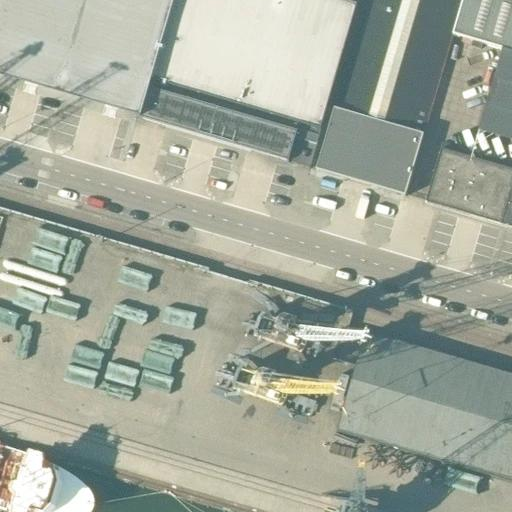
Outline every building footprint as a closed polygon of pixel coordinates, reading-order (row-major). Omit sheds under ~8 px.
[(0,0),(0,69),(62,88),(87,0),(0,0)] [(87,0),(62,88),(137,110),(134,120),(140,122),(140,121),(175,0),(87,0)] [(309,170),(357,6),(335,0),(175,0),(140,121),(251,153),(253,145),(290,156),(288,164),(309,170)] [(365,0),(315,172),(405,199),(452,35),(462,0),(365,0)] [(511,0),(462,0),(452,35),(511,53),(511,0)] [(501,226),(511,187),(511,171),(440,150),(424,204),(463,215),(465,208),(478,212),(476,219),(501,226)] [(511,187),(501,226),(511,229),(511,187)] [(0,260),(124,293),(134,255),(0,220),(0,260)] [(340,329),(331,362),(355,369),(365,337),(347,331),(340,329)] [(511,379),(365,337),(355,369),(337,433),(511,484),(511,379)]
